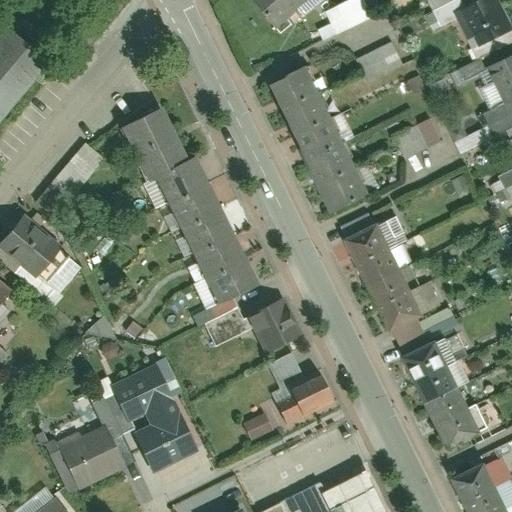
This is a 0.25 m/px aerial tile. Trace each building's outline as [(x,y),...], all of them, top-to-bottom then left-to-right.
[(282,0),(247,0),(270,29),(292,12),(282,0)] [(282,0),(292,12),(306,0),(282,0)] [(343,0),(322,11),(328,23),(316,29),(321,40),(367,18),(358,0),(343,0)] [(423,0),(418,2),(429,27),(457,16),(449,0),(423,0)] [(501,31),(486,0),(480,0),(460,9),(475,43),(501,31)] [(364,80),(401,66),(392,42),(354,57),(364,80)] [(0,46),(0,112),(33,73),(0,46)] [(511,100),(511,57),(487,69),(503,105),(511,100)] [(308,61),(265,81),(277,107),(320,88),(308,61)] [(320,88),(277,107),(289,134),(332,114),(320,88)] [(211,304),(254,285),(194,155),(181,161),(158,110),(118,128),(144,184),(154,180),(211,304)] [(332,114),(289,134),(302,160),(345,140),(332,114)] [(432,119),(393,134),(402,157),(441,142),(432,119)] [(345,140),(302,160),(314,187),(357,167),(345,140)] [(82,142),(32,199),(52,217),(102,160),(82,142)] [(357,167),(314,187),(326,213),(369,193),(357,167)] [(55,252),(20,222),(0,244),(0,248),(33,277),(55,252)] [(381,247),(370,224),(339,239),(350,262),(381,247)] [(392,270),(381,247),(350,262),(361,285),(392,270)] [(46,287),(62,294),(76,265),(60,258),(46,287)] [(403,293),(392,270),(361,285),(372,308),(403,293)] [(414,316),(403,293),(372,308),(383,331),(414,316)] [(293,339),(272,302),(247,316),(268,353),(293,339)] [(439,366),(428,344),(397,360),(408,382),(439,366)] [(149,471),(198,452),(183,415),(176,417),(172,405),(179,402),(164,363),(114,383),(129,421),(145,414),(150,426),(134,432),(149,471)] [(450,388),(439,366),(408,382),(419,404),(450,388)] [(329,403),(317,375),(263,398),(276,426),(329,403)] [(462,410),(450,388),(419,404),(431,426),(462,410)] [(473,432),(462,410),(431,426),(442,448),(473,432)] [(263,413),(240,422),(248,440),(271,431),(263,413)] [(123,467),(104,425),(53,448),(72,490),(123,467)] [(490,486),(479,464),(448,479),(459,502),(490,486)] [(394,511),(370,465),(324,487),(336,511),(394,511)] [(330,511),(318,486),(277,506),(279,511),(330,511)] [(494,511),(502,509),(490,486),(459,502),(464,511),(494,511)] [(66,511),(57,499),(40,511),(66,511)]
